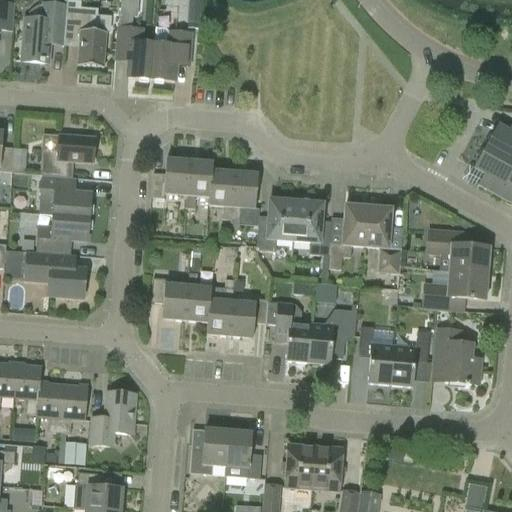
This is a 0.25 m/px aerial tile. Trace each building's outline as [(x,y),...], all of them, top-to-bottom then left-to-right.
[(0,3),(0,34),(11,33),(13,0),(5,0),(5,4),(0,3)] [(189,0),(189,23),(201,24),(202,0),(189,0)] [(48,65),(50,46),(63,47),(63,41),(67,2),(60,1),(59,6),(42,4),(40,22),(24,21),(20,63),(48,65)] [(103,70),(106,34),(110,35),(111,18),(97,17),(98,11),(80,9),(81,3),(67,2),(63,41),(79,42),(77,68),(103,70)] [(114,63),(129,64),(127,80),(151,82),(153,46),(142,45),(144,30),(117,28),(114,63)] [(155,29),(153,46),(151,82),(174,84),(175,68),(190,69),(193,34),(168,32),(165,30),(155,29)] [(511,124),(507,132),(498,127),(486,149),(511,162),(511,124)] [(13,151),(1,149),(3,134),(0,134),(0,173),(11,175),(13,151)] [(39,178),(41,178),(65,180),(67,164),(92,166),(94,140),(59,138),(58,153),(41,151),(39,178)] [(511,204),(511,175),(511,174),(511,162),(486,149),(474,170),(484,176),(477,187),(511,206),(511,204)] [(13,151),(11,175),(24,176),(26,152),(13,151)] [(166,161),(164,177),(153,176),(151,199),(164,201),(164,196),(186,198),(189,163),(166,161)] [(194,211),(195,199),(208,200),(208,208),(212,165),(189,163),(186,198),(185,210),(194,211)] [(208,208),(223,209),(222,221),(230,222),(234,175),(212,173),(212,165),(208,208)] [(240,210),(254,211),(257,176),(234,175),(230,222),(239,223),(240,210)] [(38,217),(52,218),(88,221),(90,197),(74,196),(76,181),(65,180),(41,178),(38,217)] [(275,254),(276,243),(292,244),(295,204),(269,202),(267,219),(259,219),(256,253),(275,254)] [(292,244),(309,245),(308,257),(323,258),(321,277),(327,277),(327,271),(329,246),(330,224),(321,224),(322,206),(295,204),(292,244)] [(344,208),(341,247),(329,246),(327,271),(340,272),(341,259),(350,260),(351,248),(365,250),(368,209),(344,208)] [(401,252),(388,251),(391,211),(368,209),(365,250),(378,251),(377,275),(399,277),(401,252)] [(52,218),(51,229),(38,228),(36,255),(70,257),(71,242),(86,243),(88,221),(52,218)] [(439,273),(448,274),(487,277),(489,250),(470,249),(471,234),(428,231),(425,257),(440,259),(439,273)] [(191,251),(190,261),(199,261),(200,251),(191,251)] [(23,284),(48,286),(47,298),(82,301),(84,272),(75,271),(76,258),(70,257),(36,255),(26,254),(23,284)] [(464,315),(465,301),(484,303),(487,277),(448,274),(447,287),(423,285),(421,312),(464,315)] [(188,275),(187,288),(184,323),(206,325),(205,337),(206,337),(210,290),(196,289),(197,276),(188,275)] [(151,305),(162,306),(161,321),(184,323),(187,288),(165,286),(165,282),(153,281),(151,305)] [(336,303),(339,287),(318,284),(315,300),(336,303)] [(224,291),(223,303),(209,302),(210,290),(206,337),(229,339),(232,304),(233,291),(224,291)] [(255,306),(232,304),(229,339),(252,341),(253,325),(265,326),(267,305),(267,302),(255,301),(255,306)] [(274,337),(287,338),(285,364),(307,366),(311,326),(301,325),(301,315),(295,307),(267,305),(265,326),(274,327),(274,337)] [(334,312),(323,327),(311,326),(307,366),(329,368),(332,338),(354,340),(356,314),(334,312)] [(357,359),(369,360),(367,386),(389,388),(393,348),(371,346),(372,330),(360,329),(357,359)] [(430,381),(444,382),(444,384),(477,387),(480,362),(470,361),(471,347),(460,346),(462,332),(435,330),(430,381)] [(416,334),(415,350),(393,348),(389,388),(411,390),(414,364),(426,365),(429,335),(416,334)] [(0,404),(0,399),(13,400),(16,367),(0,365),(0,404)] [(25,416),(35,417),(35,419),(36,419),(40,369),(16,367),(13,400),(26,401),(25,416)] [(48,435),(59,436),(62,388),(39,386),(41,369),(40,369),(36,419),(49,420),(48,435)] [(87,390),(62,388),(59,436),(61,436),(60,445),(65,445),(64,454),(59,454),(58,465),(83,467),(85,446),(68,444),(68,436),(70,437),(71,421),(84,423),(87,390)] [(114,450),(115,435),(132,437),(135,397),(106,395),(104,420),(90,419),(88,448),(114,450)] [(34,441),(35,432),(15,431),(15,440),(34,441)] [(211,477),(212,468),(225,469),(227,433),(204,431),(204,433),(192,432),(189,476),(211,477)] [(261,457),(249,456),(251,435),(227,433),(225,469),(224,479),(259,481),(261,457)] [(284,489),(311,491),(314,450),(287,448),(284,489)] [(341,452),(314,450),(311,491),(338,493),(341,452)] [(0,452),(0,475),(3,476),(10,471),(10,466),(14,466),(15,454),(0,452)] [(120,511),(122,491),(100,489),(102,477),(78,475),(77,487),(74,486),(72,510),(84,511),(91,511),(120,511)] [(279,511),(281,487),(264,486),(261,511),(279,511)] [(338,511),(355,511),(358,494),(342,492),(338,511)] [(357,511),(377,511),(380,497),(360,494),(357,511)]
